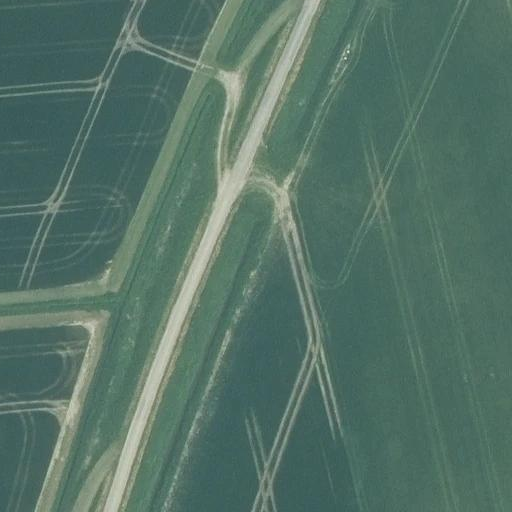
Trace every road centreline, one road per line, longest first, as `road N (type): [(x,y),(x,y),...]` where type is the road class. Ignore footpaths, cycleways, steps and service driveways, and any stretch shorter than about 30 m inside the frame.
road 1 (unclassified): [(109,511),(167,342),(313,0)]
road 2 (track): [(138,55),(216,72),(229,101),(223,173),(234,182)]
